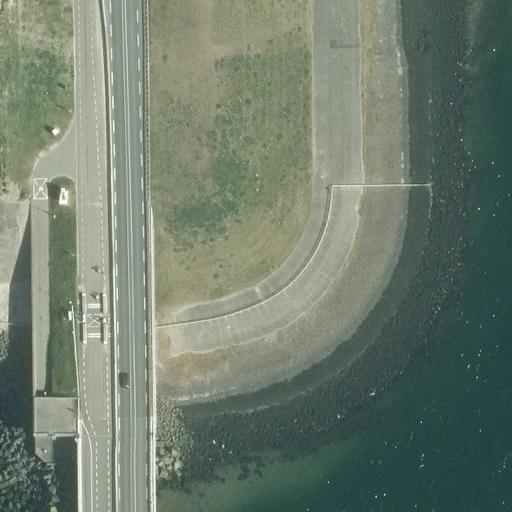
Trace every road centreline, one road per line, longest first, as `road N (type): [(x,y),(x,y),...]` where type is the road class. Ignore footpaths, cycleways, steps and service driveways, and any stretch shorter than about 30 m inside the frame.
road 1 (unclassified): [(96,511),(84,0)]
road 2 (primary): [(134,511),(124,0)]
